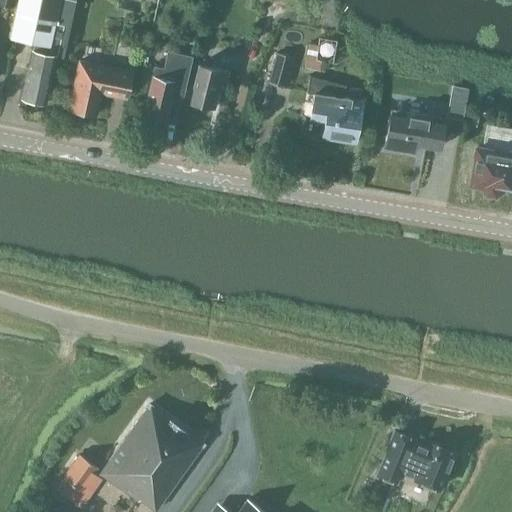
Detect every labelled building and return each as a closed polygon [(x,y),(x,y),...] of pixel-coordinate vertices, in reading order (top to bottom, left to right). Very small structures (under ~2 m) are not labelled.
[(34,44),(32,53),(31,52),(19,100),(26,102),(25,104),(34,106),(34,103),(43,105),(55,58),(63,60),(76,0),(18,0),(10,38),(34,44)] [(308,43),(304,67),(313,69),(315,58),(317,45),(308,43)] [(269,81),(284,85),(292,56),(277,51),(269,81)] [(163,69),(154,67),(143,116),(165,121),(171,92),(182,95),(191,56),(175,52),(165,59),(163,69)] [(99,92),(126,97),(132,69),(79,58),(69,108),(95,113),(99,92)] [(218,87),(223,88),(227,69),(198,62),(189,101),(213,106),(218,87)] [(321,137),(354,142),(361,99),(343,96),(344,85),(309,75),(306,92),(313,94),(309,118),(324,120),(321,137)] [(423,146),(439,148),(444,117),(407,111),(406,117),(390,114),(385,145),(413,150),(415,137),(423,140),(423,146)] [(511,151),(478,146),(471,185),(483,187),(488,195),(496,196),(504,190),(505,184),(511,185),(511,151)] [(252,398),(251,412),(278,414),(279,401),(252,398)] [(100,473),(138,500),(139,498),(155,510),(202,445),(203,443),(201,442),(150,405),(149,404),(147,406),(148,406),(100,473)] [(413,438),(394,430),(377,473),(396,481),(400,470),(415,476),(414,478),(439,488),(454,451),(452,451),(450,447),(446,444),(442,444),(437,445),(429,441),(427,446),(412,440),(413,438)] [(80,503),(97,477),(90,470),(94,464),(74,452),(52,482),(80,503)] [(265,511),(247,499),(237,511),(265,511)] [(230,511),(217,503),(210,511),(230,511)]
